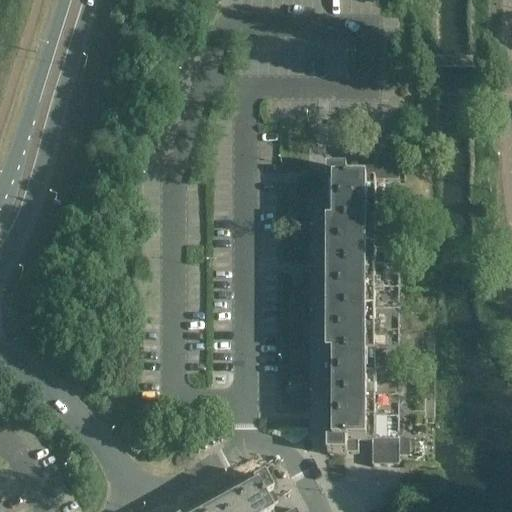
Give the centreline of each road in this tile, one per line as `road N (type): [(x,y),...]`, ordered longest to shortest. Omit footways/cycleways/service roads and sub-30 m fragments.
road 1 (secondary): [(0,270),(40,180),(92,0)]
road 2 (residential): [(316,511),(287,459),(248,446),(146,505)]
road 3 (residential): [(146,505),(65,402),(0,350)]
road 4 (secondary): [(63,0),(0,202)]
